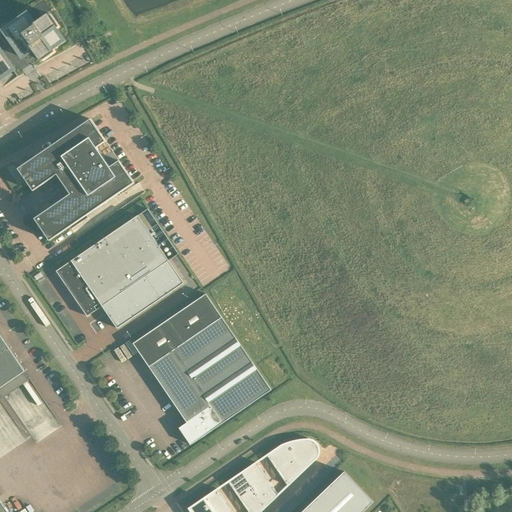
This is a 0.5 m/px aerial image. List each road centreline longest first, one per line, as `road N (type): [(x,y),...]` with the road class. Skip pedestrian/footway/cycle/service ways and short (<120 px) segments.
road 1 (unclassified): [(158,494),(249,430),(303,407),(429,453),(511,453)]
road 2 (unclassified): [(0,137),(153,58),(294,0)]
road 3 (unclassified): [(158,494),(0,262)]
